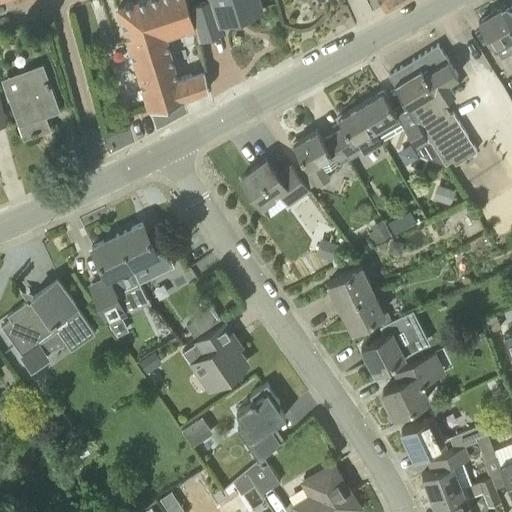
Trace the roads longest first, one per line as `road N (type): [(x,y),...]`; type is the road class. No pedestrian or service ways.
road 1 (residential): [(402,511),(378,463),(163,144)]
road 2 (tertiary): [(163,144),(424,0)]
road 3 (tertiary): [(0,226),(163,144)]
